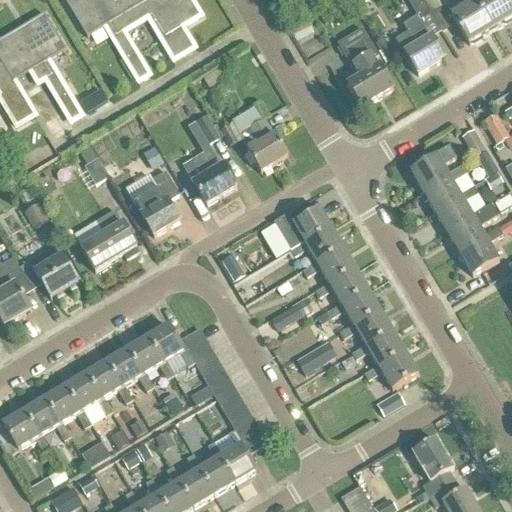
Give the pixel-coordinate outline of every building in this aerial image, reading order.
[(110,30),(131,65),(137,60),(124,38),(153,21),(166,43),(202,22),(188,0),(127,0),(115,7),(111,0),(77,0),(66,7),(88,43),(110,30)] [(351,0),(359,12),(377,0),(351,0)] [(430,20),(418,0),(410,0),(407,2),(420,25),(430,20)] [(433,0),(418,0),(430,20),(441,13),(433,0)] [(493,37),(470,0),(466,0),(462,2),(468,12),(451,23),(469,52),(493,37)] [(479,0),(470,0),(493,37),(511,25),(511,15),(502,0),(489,0),(482,4),(479,0)] [(0,73),(0,104),(17,133),(36,121),(15,87),(31,77),(39,90),(46,86),(59,108),(66,103),(45,69),(67,56),(45,19),(0,46),(0,65),(4,71),(0,73)] [(396,45),(404,59),(418,82),(445,66),(431,43),(430,44),(417,22),(403,31),(407,39),(396,45)] [(360,83),(347,91),(361,115),(393,97),(378,72),(377,73),(373,65),(378,62),(362,35),(337,49),(351,73),(353,72),(360,83)] [(233,135),(254,125),(248,114),(228,124),(233,135)] [(497,151),(511,143),(497,120),(484,128),(497,151)] [(209,152),(221,144),(208,123),(196,131),(209,152)] [(265,127),(246,138),(239,142),(249,159),(262,181),(289,165),(275,143),(265,127)] [(230,153),(238,148),(229,133),(221,138),(230,153)] [(487,157),(474,136),(462,143),(475,164),(477,163),(487,157)] [(423,200),(449,185),(447,181),(439,168),(453,160),(448,153),(434,161),(435,164),(410,179),(423,200)] [(487,157),(477,163),(481,171),(489,184),(499,178),(487,157)] [(222,174),(218,167),(213,159),(185,176),(194,191),(207,214),(237,196),(223,173),(222,174)] [(466,180),(481,171),(477,163),(475,164),(461,173),(465,180),(466,180)] [(97,192),(110,184),(99,165),(86,173),(97,192)] [(511,192),(511,191),(511,169),(511,168),(501,174),(511,192)] [(449,185),(423,200),(435,221),(461,205),(459,202),(451,189),(465,180),(461,173),(447,181),(449,185)] [(127,197),(137,214),(143,223),(142,224),(155,246),(181,230),(169,210),(182,202),(167,179),(154,187),(151,182),(127,197)] [(461,205),(435,221),(447,241),(473,226),(471,222),(485,214),(473,194),(459,202),(461,205)] [(50,227),(39,210),(24,219),(35,236),(50,227)] [(473,226),(447,241),(460,262),(485,246),(483,243),(478,234),(498,223),(491,211),(485,214),(471,222),(473,226)] [(333,237),(320,216),(300,228),(294,218),(275,229),(292,258),(305,250),(306,253),(333,237)] [(82,257),(96,281),(124,264),(127,269),(140,262),(136,257),(137,256),(115,219),(97,230),(105,243),(82,257)] [(511,226),(498,235),(502,242),(503,241),(504,243),(511,238),(511,226)] [(485,246),(460,262),(472,283),(498,267),(488,250),(502,242),(498,235),(483,243),(485,246)] [(345,258),(333,237),(306,253),(305,250),(292,258),(296,265),(309,257),(317,271),(319,273),(345,258)] [(57,254),(21,276),(34,297),(42,292),(51,306),(78,290),(57,254)] [(357,278),(345,258),(319,273),(317,271),(304,279),(308,286),(321,278),(329,292),(331,294),(357,278)] [(23,303),(34,297),(21,276),(15,265),(0,273),(0,282),(8,296),(0,301),(0,324),(5,334),(32,318),(23,303)] [(369,299),(357,278),(331,294),(329,292),(316,299),(321,306),(334,298),(342,312),(343,314),(369,299)] [(343,314),(342,312),(328,320),(333,327),(346,319),(354,333),(355,335),(381,319),(369,299),(343,314)] [(297,313),(273,327),(280,339),(303,325),(297,313)] [(394,340),(381,319),(355,335),(354,333),(341,340),(345,347),(358,340),(366,353),(367,356),(394,340)] [(333,327),(328,320),(318,326),(322,333),(333,327)] [(170,332),(149,345),(164,371),(167,369),(181,361),(189,375),(196,371),(193,367),(187,357),(181,346),(179,347),(170,332)] [(187,357),(207,346),(200,335),(181,346),(187,357)] [(406,360),(394,340),(367,356),(366,353),(353,361),(357,368),(370,360),(378,373),(380,376),(406,360)] [(144,383),(147,381),(160,373),(169,387),(176,383),(167,369),(164,371),(149,345),(128,357),(144,383)] [(193,367),(212,355),(207,346),(187,357),(193,367)] [(306,382),(329,369),(320,354),(297,367),(306,382)] [(199,376),(218,365),(212,355),(193,367),(196,371),(199,376)] [(155,395),(147,381),(144,383),(128,357),(108,369),(123,395),(126,394),(140,385),(148,399),(155,395)] [(392,397),(418,382),(406,360),(380,376),(378,373),(365,381),(369,388),(382,380),(392,397)] [(204,386),(224,374),(218,365),(199,376),(204,386)] [(134,407),(126,394),(123,395),(108,369),(87,382),(103,408),(105,406),(119,398),(127,412),(134,407)] [(210,395),(229,383),(224,374),(204,386),(209,393),(210,395)] [(113,420),(105,406),(103,408),(87,382),(66,394),(82,420),(85,418),(99,410),(107,424),(113,420)] [(216,404),(235,393),(229,383),(210,395),(214,402),(216,404)] [(206,407),(214,402),(210,395),(209,393),(200,398),(206,407)] [(221,414),(241,402),(235,393),(216,404),(221,414)] [(93,432),(85,418),(82,420),(66,394),(46,407),(61,432),(64,431),(78,423),(86,436),(93,432)] [(384,423),(405,411),(398,399),(377,411),(384,423)] [(174,423),(184,416),(176,402),(165,409),(174,423)] [(227,423),(246,412),(241,402),(221,414),(227,423)] [(72,444),(64,431),(61,432),(46,407),(25,419),(41,445),(43,443),(57,435),(65,449),(72,444)] [(233,433),(252,421),(246,412),(227,423),(233,433)] [(52,457),(43,443),(41,445),(25,419),(4,432),(5,433),(20,457),(37,447),(45,461),(52,457)] [(152,426),(157,434),(166,428),(161,420),(152,426)] [(238,442),(258,431),(252,421),(233,433),(236,437),(238,442)] [(137,443),(148,437),(142,426),(131,433),(137,443)] [(244,451),(263,440),(258,431),(238,442),(244,451)] [(20,457),(5,433),(0,436),(0,448),(9,464),(20,457)] [(118,456),(130,450),(122,437),(111,443),(118,456)] [(250,461),(244,451),(238,442),(236,437),(229,442),(237,455),(224,463),(220,465),(236,491),(257,478),(248,463),(250,461)] [(269,450),(263,440),(244,451),(250,461),(269,450)] [(424,493),(431,504),(456,488),(450,478),(454,476),(437,447),(414,461),(431,489),(424,493)] [(90,474),(110,462),(102,448),(82,460),(90,474)] [(220,465),(224,463),(216,450),(209,454),(217,467),(203,476),(200,478),(215,503),(236,491),(220,465)] [(200,478),(203,476),(195,462),(188,467),(196,480),(183,488),(179,490),(192,511),(200,511),(215,503),(200,478)] [(192,511),(179,490),(183,488),(175,474),(168,479),(176,492),(162,500),(159,502),(164,511),(192,511)] [(86,501),(99,493),(93,483),(80,491),(86,501)] [(36,505),(56,493),(50,484),(30,496),(36,505)] [(164,511),(159,502),(162,500),(154,487),(147,491),(155,504),(141,511),(164,511)] [(445,511),(476,511),(467,496),(463,499),(456,488),(431,504),(435,511),(440,511),(444,510),(445,511)] [(345,511),(352,511),(366,504),(360,494),(342,505),(345,511)] [(70,496),(57,506),(62,511),(72,511),(79,507),(70,496)] [(141,511),(133,499),(127,503),(131,511),(141,511)]
